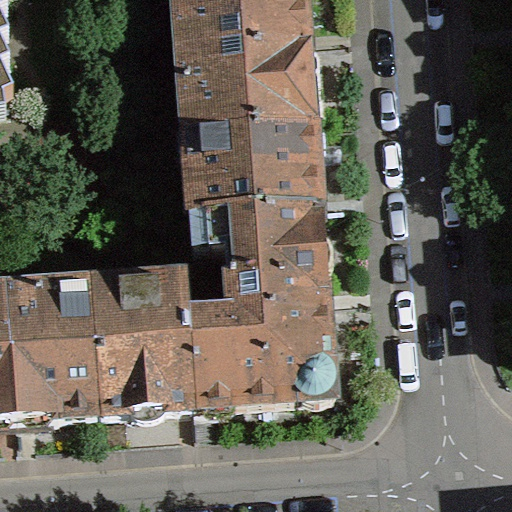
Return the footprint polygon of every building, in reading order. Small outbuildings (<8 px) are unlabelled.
[(0,0),(0,107),(14,103),(2,76),(11,72),(0,47),(0,32),(3,30),(0,23),(9,19),(0,0)] [(192,0),(193,8),(175,9),(178,62),(307,53),(305,30),(303,5),(310,0),(192,0)] [(200,114),(202,144),(313,136),(308,78),(307,53),(178,62),(182,115),(200,114)] [(313,136),(202,144),(204,174),(187,175),(191,227),(206,226),(319,217),(315,166),(313,136)] [(320,230),(319,217),(206,226),(209,263),(225,261),(230,319),(326,312),(323,282),(325,281),(329,279),(331,274),(332,267),(331,259),(329,254),(325,249),(321,248),(320,230)] [(130,308),(92,311),(100,423),(131,421),(131,423),(148,422),(163,421),(163,418),(195,416),(189,336),(185,288),(129,292),(130,308)] [(100,423),(92,311),(59,313),(58,297),(8,301),(17,432),(38,430),(58,429),(58,426),(100,423)] [(0,433),(17,432),(8,301),(0,301),(0,433)] [(329,353),(326,312),(230,319),(231,333),(189,336),(195,416),(333,406),(329,353)]
